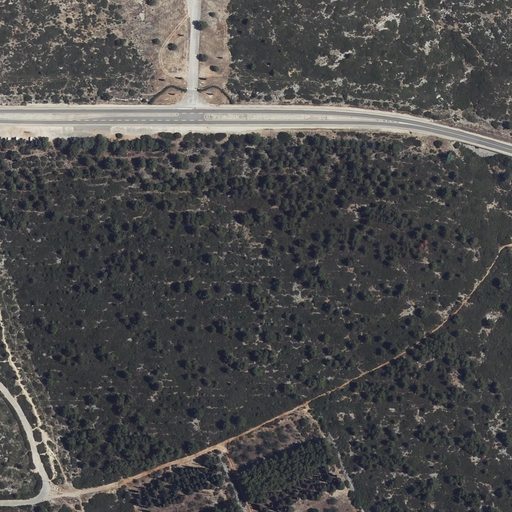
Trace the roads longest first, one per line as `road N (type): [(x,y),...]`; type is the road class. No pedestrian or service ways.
road 1 (primary): [(405,123),(293,112),(0,112)]
road 2 (primary): [(0,119),(405,123)]
